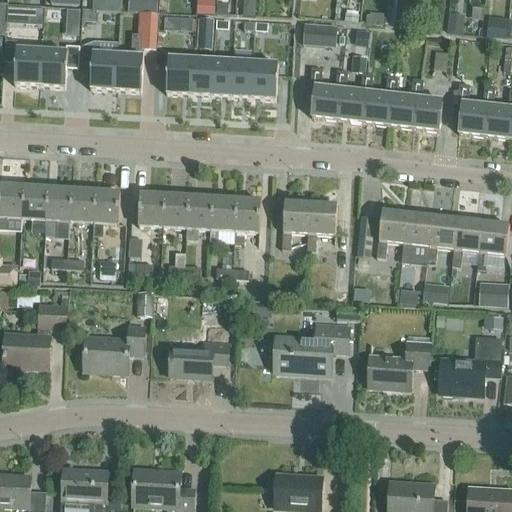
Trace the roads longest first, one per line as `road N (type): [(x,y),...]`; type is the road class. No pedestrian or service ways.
road 1 (residential): [(0,143),(334,160),(511,179)]
road 2 (residential): [(365,436),(74,418),(0,429)]
road 3 (residential): [(511,446),(365,436)]
